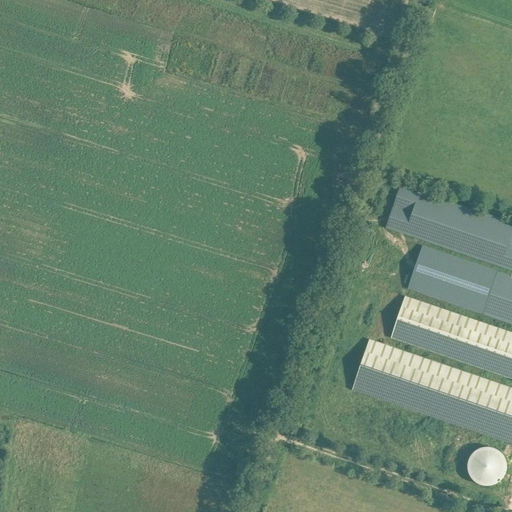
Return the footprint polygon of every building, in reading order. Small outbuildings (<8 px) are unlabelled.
[(511,269),(511,224),(400,186),(387,226),(511,269)] [(407,287),(511,322),(511,275),(422,245),(407,287)] [(390,337),(511,378),(511,331),(405,295),(390,337)] [(352,389),(371,395),(511,443),(511,388),(368,340),(352,389)] [(486,486),(488,486),(489,486),(491,485),(493,485),(494,485),(496,484),(497,483),(499,482),(500,481),(501,480),(503,479),(504,477),(504,476),(505,474),(506,473),(506,471),(507,470),(507,468),(507,466),(507,464),(507,463),(506,461),(506,459),(505,458),(504,456),(504,455),(503,454),(501,452),(500,451),(499,450),(497,449),(496,448),(494,448),(493,447),(491,447),(489,447),(488,447),(486,447),(484,447),(482,447),(481,448),(479,448),(478,449),(476,450),(475,451),(474,452),(473,454),(472,455),(471,456),(470,458),(469,459),(469,461),(468,463),(468,464),(468,466),(468,468),(468,470),(469,471),(469,473),(470,474),(471,476),(472,477),(473,479),(474,480),(475,481),(476,482),(478,483),(479,484),(481,485),(482,485),(484,485),(486,486)]
